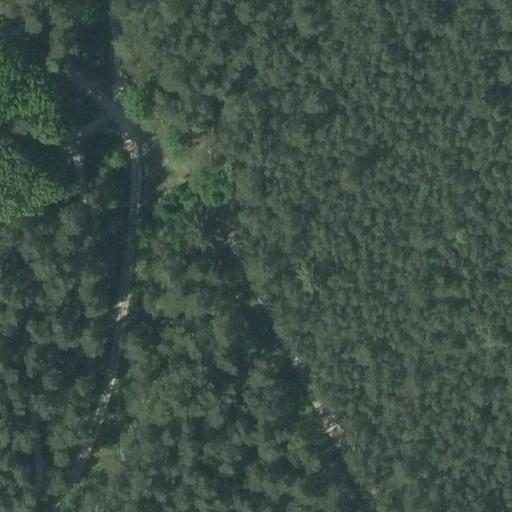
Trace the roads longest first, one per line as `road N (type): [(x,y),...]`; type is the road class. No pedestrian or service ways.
road 1 (track): [(133,162),(184,165),(200,178),(382,511)]
road 2 (track): [(59,511),(114,358),(131,235),(133,162),(124,119)]
road 3 (track): [(124,119),(0,20)]
road 4 (track): [(0,169),(124,119)]
road 5 (track): [(107,0),(124,119)]
